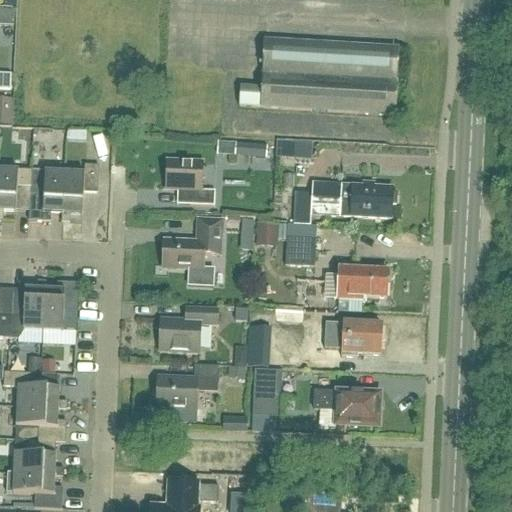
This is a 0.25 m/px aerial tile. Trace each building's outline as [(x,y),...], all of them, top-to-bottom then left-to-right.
[(0,11),(0,28),(14,29),(15,12),(0,11)] [(396,119),(400,53),(264,45),(261,91),(241,90),(240,110),(396,119)] [(0,92),(11,93),(11,78),(0,77),(0,92)] [(0,125),(10,125),(10,100),(0,99),(0,125)] [(284,146),(283,161),(311,163),(313,148),(284,146)] [(235,147),(234,159),(265,162),(266,149),(235,147)] [(215,210),(216,195),(201,195),(203,167),(168,165),(167,193),(191,194),(190,209),(215,210)] [(62,219),(62,218),(61,226),(70,227),(70,225),(69,225),(70,218),(82,218),(82,220),(83,220),(84,197),(98,197),(99,170),(85,169),(84,177),(83,177),(83,179),(66,178),(66,176),(65,176),(65,178),(62,219)] [(0,223),(3,223),(3,222),(2,222),(2,213),(14,214),(14,216),(16,216),(16,214),(29,215),(29,209),(30,209),(31,197),(32,175),(17,174),(17,175),(0,174),(0,223)] [(30,209),(29,209),(29,215),(29,225),(50,226),(50,225),(50,216),(62,217),(62,218),(62,219),(65,178),(46,177),(46,175),(32,175),(31,197),(30,209)] [(395,208),(396,197),(392,196),(392,192),(313,188),(313,200),(312,219),(390,223),(391,208),(395,208)] [(294,229),(312,230),(312,219),(313,200),(296,199),(294,229)] [(243,223),(242,237),(253,237),(254,224),(243,223)] [(165,245),(163,273),(190,274),(189,290),(214,291),(214,273),(204,273),(204,258),(221,259),(222,225),(198,224),(197,246),(165,245)] [(259,227),(257,246),(276,248),(278,229),(259,227)] [(286,241),(284,270),(313,272),(315,243),(316,231),(287,229),(286,241)] [(388,276),(340,273),(338,303),(362,305),(365,305),(365,301),(387,303),(388,276)] [(42,336),(44,285),(37,285),(37,286),(38,286),(38,294),(26,293),(26,292),(25,292),(25,294),(11,294),(9,342),(18,342),(23,335),(24,335),(24,333),(41,334),(41,336),(42,336)] [(44,285),(42,336),(43,336),(43,334),(61,335),(61,337),(62,337),(62,335),(76,336),(78,287),(56,286),(56,287),(57,287),(56,295),(44,294),(45,285),(44,285)] [(0,341),(9,342),(11,294),(0,292),(0,341)] [(338,303),(337,315),(361,317),(362,305),(338,303)] [(218,331),(218,314),(186,313),(185,325),(161,324),(159,356),(199,358),(201,330),(218,331)] [(248,326),(248,314),(236,314),(236,325),(248,326)] [(326,329),(325,354),(342,355),(342,361),(358,362),(358,359),(381,361),(381,348),(382,348),(382,345),(383,333),(383,331),(344,329),(326,329)] [(250,347),(269,349),(270,332),(251,331),(250,347)] [(18,342),(18,348),(42,349),(42,336),(41,336),(41,334),(24,333),(24,335),(23,335),(18,342)] [(28,376),(40,377),(41,365),(29,364),(28,376)] [(41,366),(41,377),(54,377),(55,367),(41,366)] [(217,397),(219,371),(195,370),(194,384),(158,382),(156,414),(176,415),(175,423),(178,426),(192,427),(196,424),(196,416),(197,396),(217,397)] [(244,383),(245,372),(228,372),(227,382),(244,383)] [(280,422),(282,376),(255,375),(253,420),(280,422)] [(58,413),(58,414),(66,414),(67,406),(66,405),(65,406),(57,406),(58,394),(59,394),(59,393),(59,378),(4,376),(4,391),(17,392),(17,393),(19,393),(18,410),(17,410),(17,411),(58,413)] [(338,398),(315,397),(314,415),(337,416),(336,429),(378,431),(379,412),(382,410),(382,405),(380,401),(380,399),(338,397),(338,398)] [(57,414),(58,414),(58,413),(17,411),(17,412),(18,412),(17,429),(16,429),(15,444),(38,445),(55,446),(65,447),(66,425),(64,425),(64,426),(56,425),(57,414)] [(247,435),(247,434),(247,422),(235,422),(235,433),(235,435),(247,435)] [(55,460),(55,446),(38,445),(15,444),(14,459),(16,459),(15,477),(13,477),(13,478),(55,480),(55,481),(63,481),(64,472),(62,472),(62,473),(54,473),(55,461),(56,461),(56,460),(55,460)] [(54,492),(54,481),(55,481),(55,480),(13,478),(9,477),(8,497),(35,498),(34,511),(61,511),(63,492),(61,492),(54,492)] [(219,507),(219,491),(197,490),(197,489),(170,488),(169,511),(159,511),(152,511),(198,511),(199,506),(219,507)] [(299,511),(329,511),(331,498),(300,496),(299,511)] [(232,500),(231,511),(247,511),(248,500),(232,500)]
